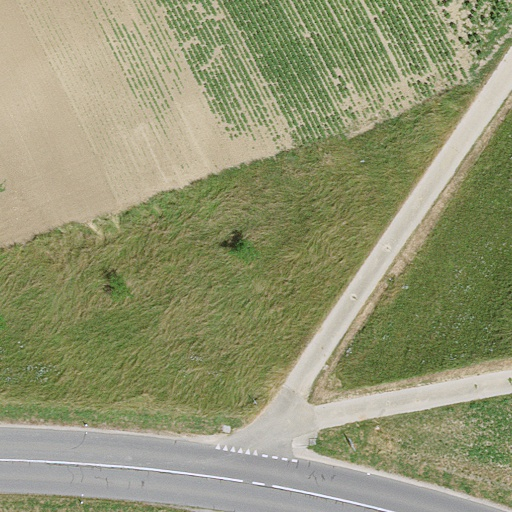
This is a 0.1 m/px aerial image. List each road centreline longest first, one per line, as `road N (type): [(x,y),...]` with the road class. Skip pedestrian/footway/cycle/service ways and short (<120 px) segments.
road 1 (track): [(234,481),(511,67)]
road 2 (secondary): [(386,511),(234,481),(0,457)]
road 3 (track): [(272,426),(511,381)]
